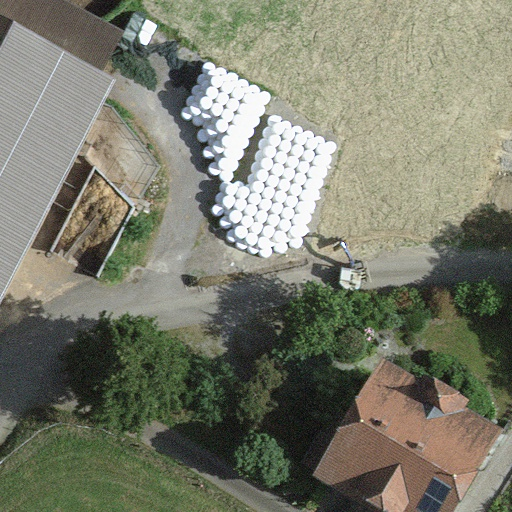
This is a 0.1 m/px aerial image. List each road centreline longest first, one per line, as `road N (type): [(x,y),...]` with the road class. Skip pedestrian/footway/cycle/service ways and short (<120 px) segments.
road 1 (track): [(0,375),(45,357),(360,287),(511,272)]
road 2 (track): [(45,357),(269,511)]
